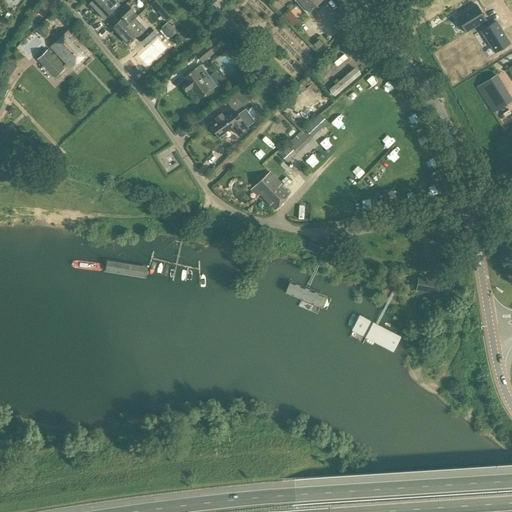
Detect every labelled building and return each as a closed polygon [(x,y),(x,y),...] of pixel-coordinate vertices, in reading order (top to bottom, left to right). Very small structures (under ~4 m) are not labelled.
[(92,0),(89,3),(92,7),(91,9),(93,11),(95,10),(96,11),(102,5),(101,4),(105,0),(92,0)] [(119,5),(114,0),(105,0),(101,4),(102,5),(96,11),(97,13),(96,15),(99,17),(101,16),(103,19),(119,5)] [(207,0),(208,1),(208,3),(208,5),(210,7),(211,8),(213,8),(215,7),(217,6),(219,8),(226,0),(207,0)] [(297,0),(299,1),(308,12),(322,0),(297,0)] [(138,16),(130,8),(134,4),(132,1),(118,14),(122,18),(112,28),(119,36),(130,26),(128,25),(135,18),(138,16)] [(476,4),(456,17),(465,32),(486,19),(476,4)] [(169,20),(160,10),(157,12),(166,22),(169,20)] [(299,19),(296,16),(291,20),(294,24),(299,19)] [(147,30),(135,18),(128,25),(130,26),(119,36),(126,44),(136,35),(145,44),(156,34),(150,28),(147,30)] [(496,21),(480,30),(493,51),(509,42),(496,21)] [(167,23),(162,28),(171,37),(178,30),(174,25),(172,28),(167,23)] [(36,29),(43,37),(47,32),(40,25),(36,29)] [(88,52),(68,31),(51,47),(71,68),(88,52)] [(36,35),(24,48),(30,53),(41,40),(36,35)] [(202,62),(224,45),(218,37),(196,54),(202,62)] [(353,50),(362,42),(358,38),(349,45),(353,50)] [(167,50),(157,40),(138,58),(147,68),(167,50)] [(319,40),(314,45),(317,49),(323,44),(319,40)] [(362,42),(353,50),(357,54),(366,47),(362,42)] [(7,60),(17,66),(24,57),(14,50),(7,60)] [(54,79),(64,69),(65,69),(47,50),(37,60),(54,79)] [(339,59),(328,67),(332,72),(343,64),(339,59)] [(267,68),(262,62),(257,66),(262,72),(267,68)] [(199,99),(210,91),(194,69),(183,77),(186,81),(181,85),(186,92),(191,88),(199,99)] [(330,88),(334,93),(355,76),(351,71),(341,80),(339,77),(333,81),(336,84),(330,88)] [(498,73),(477,83),(491,111),(511,101),(498,73)] [(285,86),(278,77),(272,82),(279,91),(285,86)] [(237,94),(238,95),(244,104),(254,97),(247,86),(237,94)] [(321,105),(328,99),(321,91),(314,98),(321,105)] [(236,124),(232,127),(237,135),(238,135),(247,128),(247,127),(255,122),(253,120),(258,116),(252,107),(247,111),(245,109),(237,115),(238,116),(233,120),(236,124)] [(238,116),(237,115),(234,110),(233,110),(233,111),(224,117),(221,113),(215,118),(218,122),(216,123),(215,123),(213,124),(214,125),(211,127),(218,137),(219,137),(218,137),(232,127),(236,124),(233,120),(238,116)] [(403,120),(407,129),(414,126),(410,116),(403,120)] [(278,152),(280,155),(287,162),(313,138),(304,128),(278,152)] [(328,150),(335,145),(330,137),(322,142),(328,150)] [(275,210),(290,193),(281,184),(269,172),(250,190),(257,197),(260,194),(275,210)] [(320,245),(312,242),(310,248),(318,252),(320,245)] [(104,256),(101,270),(144,279),(147,265),(104,256)] [(419,278),(417,289),(436,293),(439,281),(422,278),(420,278),(419,278)] [(283,282),(278,295),(316,311),(321,298),(283,282)] [(362,320),(357,330),(391,345),(396,336),(362,320)]
